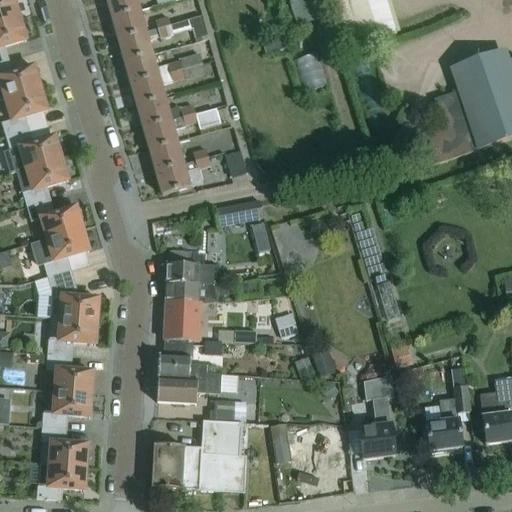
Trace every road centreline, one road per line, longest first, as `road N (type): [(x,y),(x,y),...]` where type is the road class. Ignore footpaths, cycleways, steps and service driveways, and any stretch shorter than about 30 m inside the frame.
road 1 (residential): [(127,511),(137,278),(110,227)]
road 2 (residential): [(110,227),(363,168)]
road 3 (residential): [(110,227),(98,181),(104,165),(56,0)]
